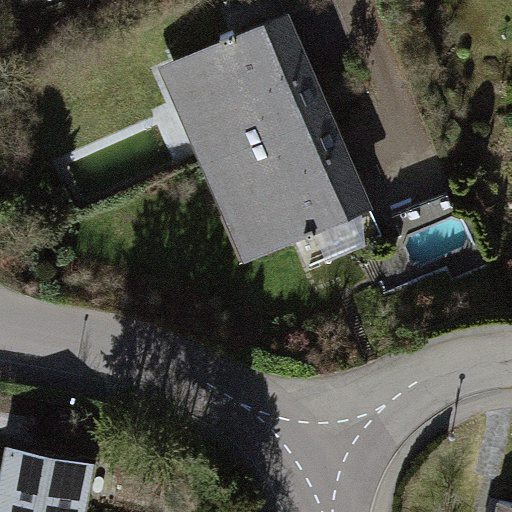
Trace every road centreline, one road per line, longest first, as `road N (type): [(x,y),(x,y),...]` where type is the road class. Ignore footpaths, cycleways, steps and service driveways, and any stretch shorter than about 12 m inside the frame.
road 1 (residential): [(302,476),(260,426),(176,370),(0,331)]
road 2 (residential): [(302,476),(357,420),(414,386),(466,364),(511,357)]
